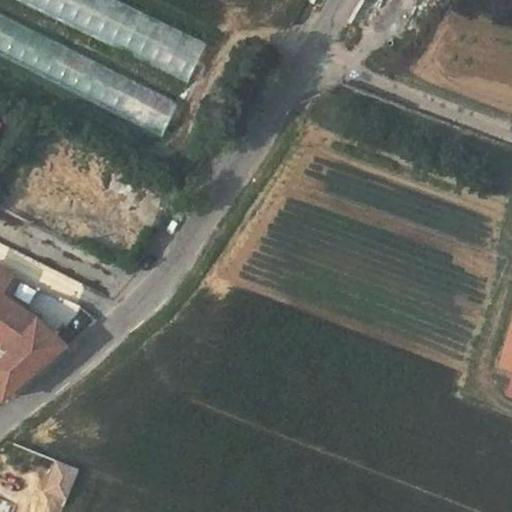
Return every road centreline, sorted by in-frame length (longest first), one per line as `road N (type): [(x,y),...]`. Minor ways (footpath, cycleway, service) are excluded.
road 1 (residential): [(0,429),(148,291),(307,56)]
road 2 (residential): [(511,131),(307,56)]
